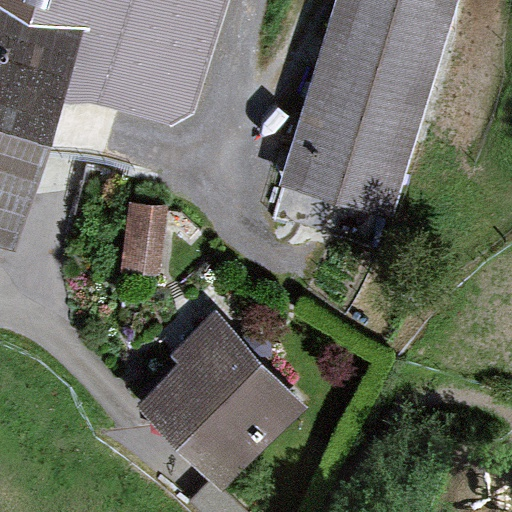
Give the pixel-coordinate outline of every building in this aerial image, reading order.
[(0,0),(0,120),(34,6),(13,0),(0,0)] [(189,141),(229,0),(133,0),(107,92),(127,97),(120,121),(189,141)] [(437,0),(348,0),(297,185),(380,208),(437,0)] [(79,252),(122,259),(133,189),(91,182),(79,252)] [(168,269),(176,195),(135,191),(127,265),(168,269)] [(293,406),(217,322),(148,383),(224,468),(293,406)]
